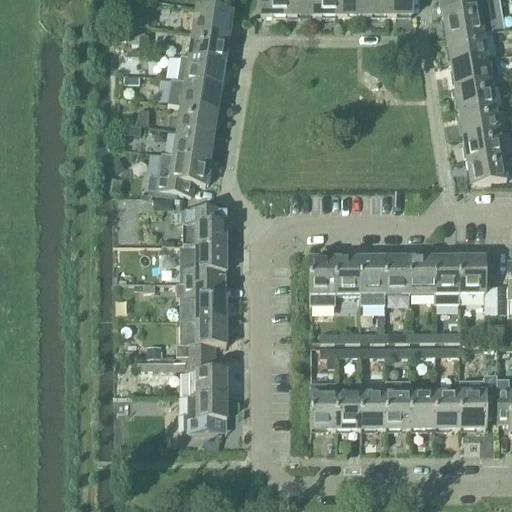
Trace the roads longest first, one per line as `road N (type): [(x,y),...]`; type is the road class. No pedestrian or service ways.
road 1 (residential): [(258,230),(226,181),(252,47),(429,45)]
road 2 (residential): [(511,485),(286,485),(257,462)]
road 3 (unclassified): [(257,462),(258,230)]
road 4 (residential): [(258,230),(415,229),(453,209)]
road 5 (residential): [(429,45),(453,209)]
